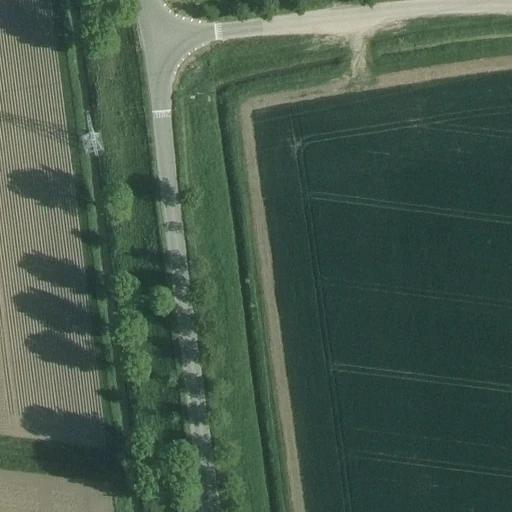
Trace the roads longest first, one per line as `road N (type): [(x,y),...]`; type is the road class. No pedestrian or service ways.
road 1 (unclassified): [(209,511),(152,53)]
road 2 (unclassified): [(511,7),(285,21),(152,53)]
